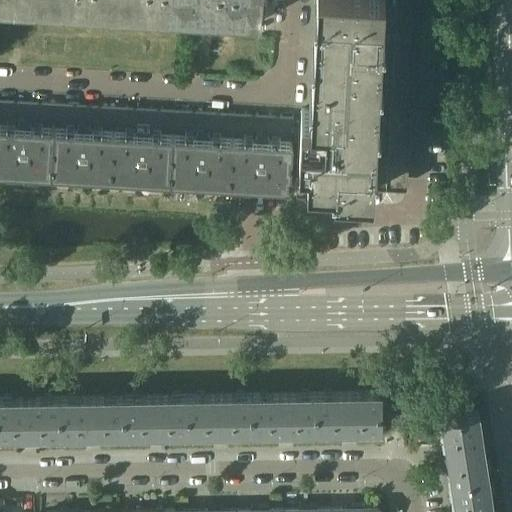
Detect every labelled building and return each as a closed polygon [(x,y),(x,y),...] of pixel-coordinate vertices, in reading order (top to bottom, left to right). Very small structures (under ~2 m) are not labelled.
[(0,0),(0,6),(49,10),(49,0),(0,0)] [(49,0),(49,10),(119,14),(120,0),(49,0)] [(120,0),(119,14),(190,18),(190,0),(120,0)] [(190,0),(190,18),(242,21),(261,22),(262,14),(264,14),(265,8),(262,8),(262,0),(190,0)] [(300,141),(299,152),(303,152),(310,153),(309,169),(328,170),(335,170),(334,180),(344,180),(355,181),(367,182),(406,184),(407,184),(417,0),(316,0),(311,109),(301,108),(301,111),(301,114),(300,126),(300,141)] [(10,167),(22,168),(26,99),(0,97),(0,169),(10,171),(10,167)] [(34,172),(52,173),(56,101),(26,99),(22,168),(34,169),(34,172)] [(70,171),(82,172),(85,102),(56,101),(52,173),(69,174),(70,171)] [(93,176),(111,177),(115,104),(85,102),(82,172),(94,172),(93,176)] [(115,104),(111,177),(127,178),(129,178),(141,178),(141,175),(145,106),(115,104)] [(154,179),(170,180),(174,108),(145,106),(141,175),(153,176),(152,179),(154,179)] [(204,109),(174,108),(170,180),(171,180),(171,177),(200,178),(204,109)] [(212,182),(229,183),(234,111),(204,109),(200,178),(212,179),(212,182)] [(247,181),(259,182),(263,113),(234,111),(229,183),(247,184),(247,181)] [(263,113),(259,182),(271,182),(271,186),(287,187),(287,183),(290,183),(292,138),(293,114),(263,113)] [(381,390),(316,391),(317,427),(382,426),(381,390)] [(316,391),(252,392),(253,428),(317,427),(316,391)] [(252,392),(188,394),(189,429),(253,428),(252,392)] [(188,394),(124,395),(125,430),(189,429),(188,394)] [(124,395),(60,396),(61,431),(125,430),(124,395)] [(60,396),(0,396),(0,432),(61,431),(60,396)] [(443,416),(453,480),(488,474),(478,411),(443,416)] [(453,480),(457,511),(493,511),(488,474),(453,480)] [(0,511),(34,511),(35,511),(23,511),(22,511),(0,511),(3,511),(3,498),(0,497),(0,511)]
